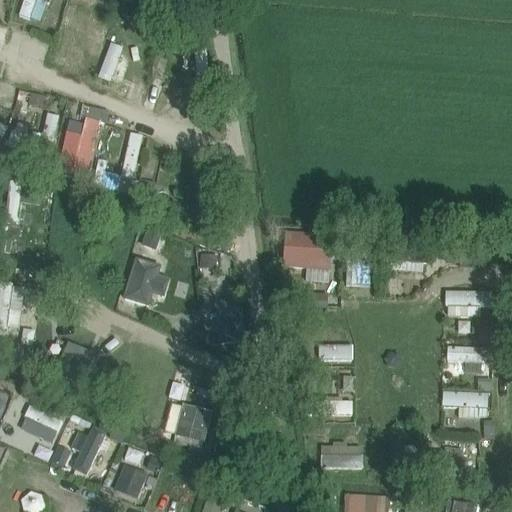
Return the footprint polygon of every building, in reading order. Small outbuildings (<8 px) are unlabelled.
[(74,2),(61,41),(71,45),(73,40),(86,44),(99,41),(101,34),(103,34),(110,14),(74,2)] [(210,211),(212,177),(201,176),(201,177),(188,176),(186,201),(199,202),(198,210),(210,211)] [(328,268),(332,236),(285,232),(283,247),(312,249),(310,267),(328,268)] [(125,299),(124,302),(148,311),(149,307),(160,269),(136,262),(125,299)] [(241,302),(214,306),(220,348),(247,344),(241,302)] [(133,466),(125,493),(159,503),(167,477),(133,466)] [(360,504),(357,485),(343,487),(346,506),(360,504)] [(369,489),(369,511),(380,511),(380,488),(369,489)] [(53,492),(32,497),(35,511),(52,511),(57,511),(53,492)] [(423,501),(407,499),(405,511),(430,511),(432,504),(423,503),(423,501)]
